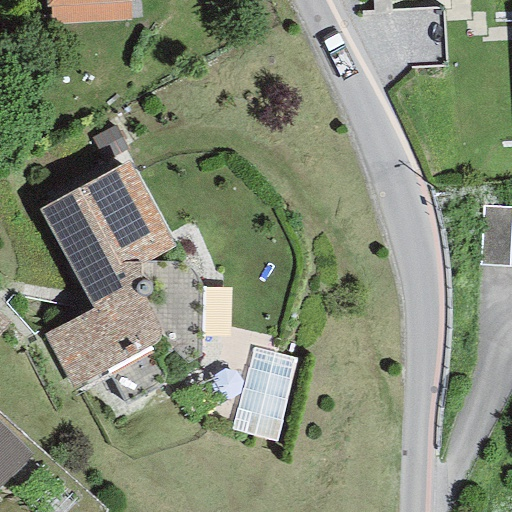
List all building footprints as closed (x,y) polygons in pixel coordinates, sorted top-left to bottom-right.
[(131,0),(45,0),(46,7),(50,7),(51,26),(128,21),(127,5),(132,5),(131,0)] [(128,162),(38,210),(91,308),(43,334),(73,389),(164,340),(127,271),(173,246),(128,162)] [(511,207),(480,206),(477,266),(511,267),(511,207)] [(0,334),(9,325),(0,316),(0,334)] [(0,424),(0,482),(29,454),(0,424)]
